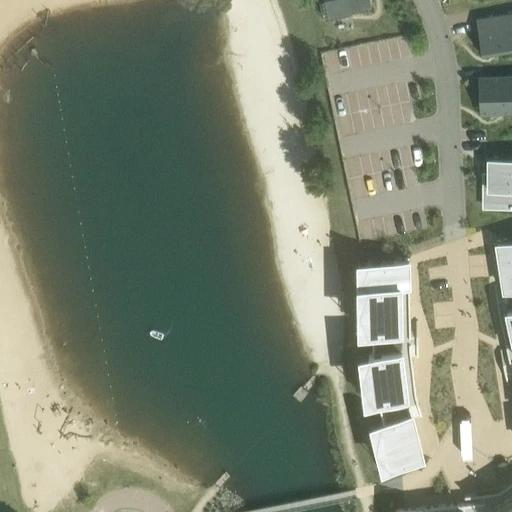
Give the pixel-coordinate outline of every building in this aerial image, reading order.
[(323,0),(326,15),(372,6),(370,0),(323,0)] [(480,26),(485,53),(511,48),(511,20),(505,21),(504,15),(482,19),(483,25),(480,26)] [(511,80),(481,82),(483,111),(511,109),(511,80)] [(485,185),(485,206),(511,205),(511,157),(489,158),(489,185),(485,185)] [(511,244),(497,247),(505,298),(498,299),(497,292),(497,287),(495,287),(496,292),(497,301),(498,301),(498,306),(499,315),(503,331),(503,330),(504,337),(511,366),(511,369),(511,370),(511,371),(511,370),(511,244)] [(391,472),(392,474),(424,466),(423,461),(422,457),(421,452),(420,448),(418,440),(416,435),(417,435),(412,415),(419,414),(420,421),(422,421),(420,412),(419,412),(418,407),(419,407),(417,401),(415,384),(414,380),(414,376),(413,372),(412,356),(411,348),(411,344),(411,319),(410,319),(410,315),(411,315),(411,311),(410,311),(410,306),(410,302),(410,288),(410,284),(410,267),(394,267),(394,268),(368,268),(368,270),(367,270),(368,290),(368,293),(369,335),(369,337),(373,337),(373,345),(373,349),(373,360),(370,360),(370,362),(371,368),(371,373),(372,381),(372,382),(373,384),(374,393),(374,398),(375,404),(375,406),(379,406),(384,428),(381,429),(381,431),(383,437),(386,450),(389,461),(390,467),(391,472)] [(511,511),(511,473),(511,475),(511,474),(500,482),(497,482),(497,483),(489,484),(488,484),(471,487),(466,488),(466,489),(467,489),(471,489),(471,488),(485,486),(486,493),(460,497),(456,498),(451,499),(447,500),(446,500),(442,500),(442,501),(438,501),(433,502),(420,504),(416,505),(411,506),(399,508),(399,511),(511,511)]
